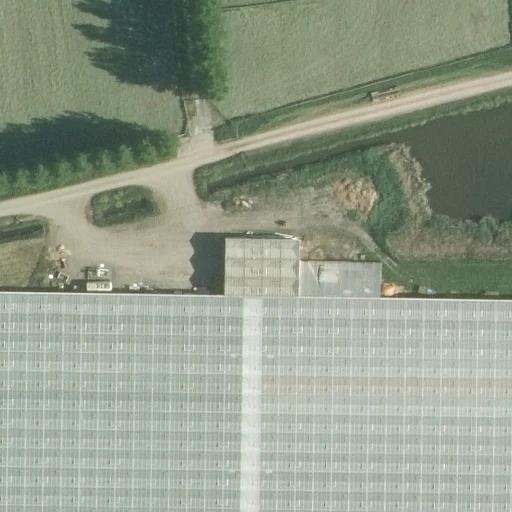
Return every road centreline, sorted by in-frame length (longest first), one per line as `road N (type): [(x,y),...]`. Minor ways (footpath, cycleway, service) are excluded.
road 1 (track): [(204,155),(511,68)]
road 2 (residential): [(0,208),(204,155)]
road 3 (track): [(204,155),(189,0)]
